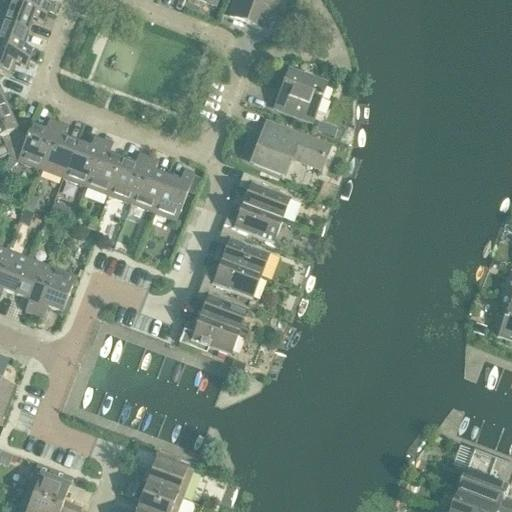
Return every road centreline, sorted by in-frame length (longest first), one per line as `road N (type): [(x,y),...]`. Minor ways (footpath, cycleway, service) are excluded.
road 1 (residential): [(64,360),(91,297),(174,328),(224,195),(211,159)]
road 2 (residential): [(211,159),(41,97),(78,0)]
road 3 (residential): [(211,159),(243,68),(210,38),(98,0)]
road 4 (residential): [(98,511),(118,457),(41,426),(64,360)]
